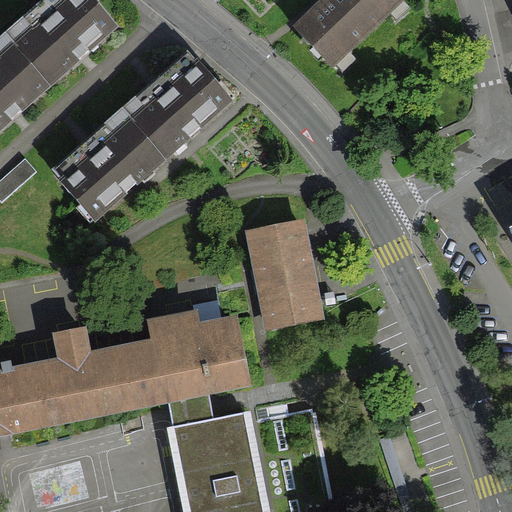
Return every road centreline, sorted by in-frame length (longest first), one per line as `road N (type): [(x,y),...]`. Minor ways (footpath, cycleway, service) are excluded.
road 1 (residential): [(501,511),(443,341),(377,206)]
road 2 (residential): [(174,3),(316,129),(377,206)]
road 3 (residential): [(0,155),(174,3)]
road 4 (unknown): [(247,95),(94,228)]
road 5 (residential): [(500,142),(471,0)]
road 6 (residential): [(377,206),(500,142)]
